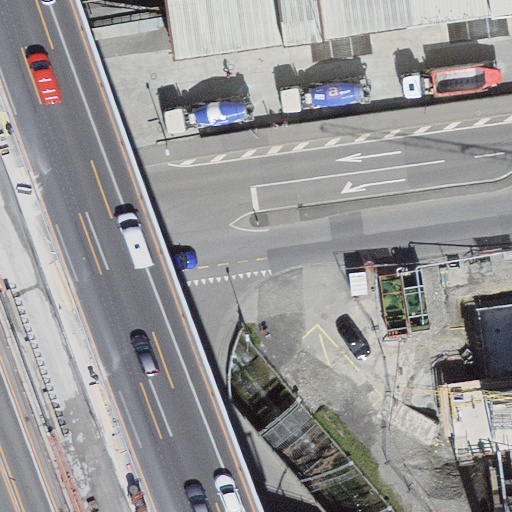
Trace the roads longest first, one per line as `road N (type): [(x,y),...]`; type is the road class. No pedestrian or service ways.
road 1 (motorway): [(161,511),(0,54)]
road 2 (secondary): [(43,238),(511,177)]
road 3 (unclassified): [(281,511),(157,337),(43,238)]
